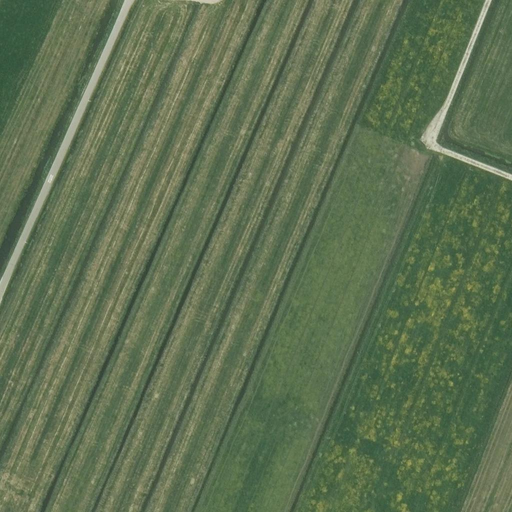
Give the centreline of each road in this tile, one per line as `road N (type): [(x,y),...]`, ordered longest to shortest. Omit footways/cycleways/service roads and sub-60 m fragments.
road 1 (unclassified): [(0,292),(129,0)]
road 2 (track): [(511,179),(431,143),(489,0)]
